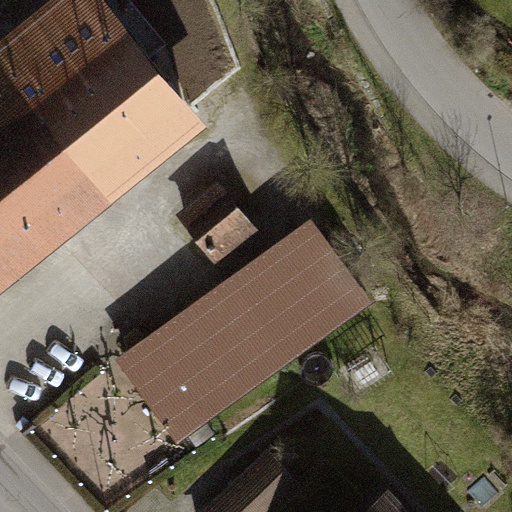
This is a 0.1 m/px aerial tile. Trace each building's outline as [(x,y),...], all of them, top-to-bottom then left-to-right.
[(114,0),(57,0),(0,46),(0,278),(206,112),(114,0)] [(179,212),(220,263),(261,230),(220,180),(179,212)] [(316,210),(113,355),(176,442),(378,296),(316,210)] [(204,511),(277,511),(316,477),(281,438),(202,509),(204,511)] [(369,511),(417,511),(396,488),(369,511)]
